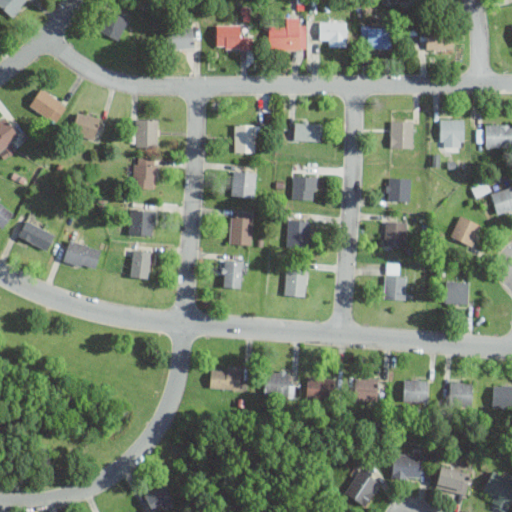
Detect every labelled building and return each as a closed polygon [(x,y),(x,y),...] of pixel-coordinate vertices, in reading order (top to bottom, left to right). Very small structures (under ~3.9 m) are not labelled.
[(0,0),(0,6),(12,17),(27,0),(0,0)] [(129,19),(110,9),(99,30),(118,40),(129,19)] [(306,48),(306,18),(287,18),(287,27),(269,27),(269,48),(306,48)] [(346,21),(319,21),(319,37),(329,37),(329,45),(346,45),(346,21)] [(217,48),(253,48),(253,36),(242,36),(242,24),(217,24),(217,48)] [(166,26),(166,48),(194,48),(194,26),(166,26)] [(392,47),(392,26),(366,26),(366,47),(392,47)] [(426,30),(426,48),(453,48),(453,30),(426,30)] [(29,105),(55,123),(68,104),(41,86),(29,105)] [(94,139),(101,117),(78,109),(71,132),(94,139)] [(0,152),(19,133),(3,116),(0,119),(0,152)] [(159,117),(135,117),(135,146),(159,146),(159,117)] [(464,146),(464,118),(439,118),(439,146),(464,146)] [(294,140),(322,140),(322,119),(294,119),(294,140)] [(414,120),(390,120),(390,146),(414,146),(414,120)] [(258,123),(234,123),(234,151),(258,151),(258,123)] [(511,123),(479,123),(479,137),(484,137),(484,146),(511,146),(511,123)] [(17,149),(12,142),(0,150),(0,153),(4,159),(17,149)] [(157,155),(134,155),(134,187),(157,187),(157,155)] [(255,196),(255,170),(232,170),(232,196),(255,196)] [(293,198),(318,198),(318,174),(293,174),(293,198)] [(408,176),(387,176),(387,201),(408,201),(408,176)] [(511,209),(511,185),(491,192),(497,213),(511,209)] [(0,226),(2,228),(14,212),(0,201),(0,226)] [(155,234),(155,209),(130,209),(130,234),(155,234)] [(450,235),(472,246),(482,224),(460,214),(450,235)] [(253,243),(253,215),(230,215),(230,243),(253,243)] [(56,233),(26,219),(18,235),(47,250),(56,233)] [(310,246),(310,219),(287,219),(287,246),(310,246)] [(406,246),(406,220),(384,220),(384,246),(406,246)] [(101,248),(69,238),(63,260),(95,269),(101,248)] [(152,251),(133,248),(130,275),(148,278),(152,251)] [(242,287),(242,259),(222,259),(222,287),(242,287)] [(307,294),(307,267),(285,267),(285,294),(307,294)] [(406,275),(384,275),(384,298),(406,298),(406,275)] [(445,302),(469,302),(469,281),(445,281),(445,302)] [(241,388),(241,367),(211,366),(210,388),(241,388)] [(294,396),(294,370),(264,370),(264,396),(294,396)] [(307,397),(332,397),(332,376),(307,376),(307,397)] [(378,399),(378,378),(354,378),(354,399),(378,399)] [(409,401),(428,401),(428,378),(409,378),(409,401)] [(472,405),(473,381),(449,381),(448,404),(472,405)] [(511,407),(511,384),(492,384),(491,407),(511,407)] [(421,479),(421,452),(392,452),(392,479),(421,479)] [(466,494),(471,471),(440,464),(434,486),(466,494)] [(344,491),(365,505),(381,480),(359,467),(344,491)] [(506,511),(511,501),(511,478),(493,469),(483,487),(493,492),(488,502),(506,511)] [(173,500),(165,483),(143,494),(152,511),(173,500)]
